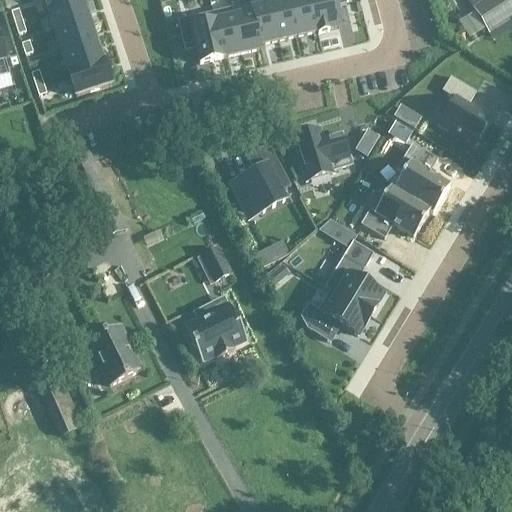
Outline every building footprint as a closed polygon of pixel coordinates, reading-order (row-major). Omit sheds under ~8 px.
[(42,0),(47,15),(83,3),(81,0),(42,0)] [(277,0),(267,2),(268,7),(270,7),(278,44),(297,40),(287,0),(277,0)] [(307,0),(287,0),(297,40),(315,35),(307,0)] [(344,0),(307,0),(315,35),(317,35),(317,36),(329,34),(328,32),(339,30),(334,9),(345,6),(344,0)] [(447,0),(413,18),(427,45),(464,26),(451,0),(447,0)] [(511,0),(504,0),(476,16),(489,33),(511,20),(511,0)] [(83,3),(47,15),(54,35),(88,24),(82,4),(83,4),(83,3)] [(268,7),(250,12),(251,16),(252,15),(259,48),(260,48),(278,44),(270,7),(268,7)] [(231,10),(212,15),(222,61),(241,56),(233,20),(231,10)] [(18,12),(10,14),(14,25),(22,23),(18,12)] [(212,15),(177,23),(183,48),(194,45),(199,66),(222,61),(212,15)] [(233,20),(241,56),(261,52),(260,48),(259,48),(252,15),(251,16),(233,20)] [(22,23),(14,25),(18,37),(25,34),(22,23)] [(88,24),(54,35),(61,56),(95,44),(88,24)] [(28,43),(21,46),(25,58),(32,55),(28,43)] [(95,44),(61,56),(68,76),(103,64),(103,63),(101,64),(95,44)] [(0,92),(14,88),(5,62),(0,46),(0,92)] [(103,64),(68,76),(75,99),(110,87),(103,64)] [(38,73),(31,76),(34,87),(42,84),(38,73)] [(454,101),(438,127),(457,138),(457,137),(474,147),(489,121),(467,108),(475,94),(450,79),(441,93),(454,101)] [(42,84),(34,87),(38,98),(46,96),(42,84)] [(400,123),(406,113),(400,108),(393,119),(400,123)] [(370,130),(356,153),(366,159),(380,137),(370,130)] [(319,132),(292,140),(306,184),(332,176),(332,173),(351,167),(341,137),(327,141),(327,143),(323,145),(319,132)] [(394,191),(393,191),(429,213),(429,214),(432,216),(449,188),(429,175),(437,162),(411,146),(396,172),(403,176),(394,191)] [(253,174),(229,186),(244,214),(258,206),(262,215),(284,204),(279,195),(291,189),(270,150),(267,152),(265,148),(245,159),(253,174)] [(89,159),(64,171),(101,246),(126,234),(89,159)] [(369,212),(360,227),(384,242),(392,228),(413,241),(429,214),(429,213),(393,191),(394,191),(390,189),(374,215),(369,212)] [(269,248),(257,255),(256,256),(263,269),(264,268),(276,262),(269,248)] [(222,249),(203,259),(216,284),(234,275),(222,249)] [(343,259),(323,291),(329,294),(329,293),(370,318),(378,306),(377,306),(383,297),(357,282),(364,272),(343,259)] [(74,278),(66,262),(28,281),(47,318),(63,310),(52,289),(74,278)] [(271,277),(267,281),(274,289),(278,285),(271,277)] [(307,306),(299,319),(306,331),(326,343),(337,326),(358,338),(363,330),(370,318),(329,293),(329,294),(317,312),(307,306)] [(198,323),(184,330),(201,364),(215,357),(217,361),(233,353),(231,349),(246,342),(229,307),(214,315),(211,308),(195,316),(198,323)] [(118,328),(87,343),(109,389),(140,373),(118,328)] [(84,431),(68,396),(62,383),(38,394),(60,442),(84,431)]
